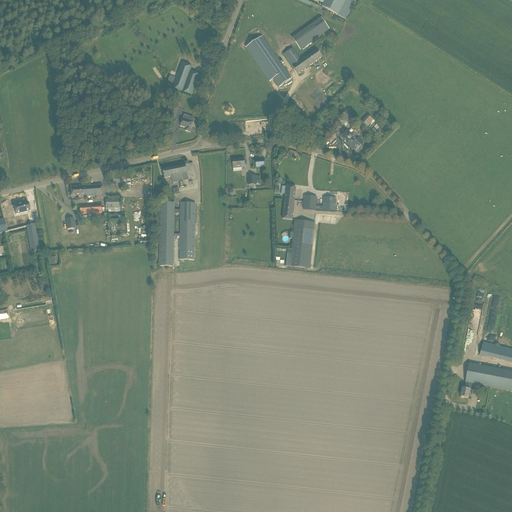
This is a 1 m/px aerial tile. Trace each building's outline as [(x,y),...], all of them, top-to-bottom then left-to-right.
[(356,0),(325,0),(322,7),(346,19),(356,0)] [(330,30),(321,18),(292,39),(300,50),(330,30)] [(262,38),(246,49),(270,83),(273,80),(279,88),(291,79),(262,38)] [(284,54),(295,70),(298,74),(322,57),(317,50),(301,61),(292,48),(284,54)] [(192,67),(182,63),(173,89),(192,96),(199,75),(190,72),(192,67)] [(341,115),(351,125),(356,120),(346,110),(341,115)] [(366,114),(360,121),(367,127),(373,120),(366,114)] [(184,115),(182,122),(180,126),(186,128),(185,131),(190,132),(193,122),(193,118),(184,115)] [(341,137),(356,152),(359,148),(362,145),(357,140),(348,131),(347,130),(345,133),(341,137)] [(245,166),(245,164),(244,159),(233,160),(234,172),(241,171),(241,167),(245,166)] [(255,159),(256,165),(256,168),(265,167),(265,159),(255,159)] [(196,178),(194,168),(193,164),(181,166),(185,181),(196,178)] [(185,181),(181,166),(163,170),(165,179),(171,177),(173,183),(185,181)] [(256,185),(255,185),(255,184),(260,184),(260,176),(255,176),(247,176),(247,185),(249,185),(249,189),(252,189),(252,188),(256,188),(256,185)] [(96,198),(103,198),(102,185),(70,187),(71,196),(81,196),(81,197),(96,196),(96,198)] [(281,194),(285,195),(285,200),(295,201),(296,188),(286,187),(282,187),(281,194)] [(304,196),(303,209),(335,211),(336,206),(336,199),(324,198),(323,207),(316,206),(317,197),(304,196)] [(105,208),(120,208),(120,199),(105,199),(105,208)] [(282,219),(287,220),(292,220),(295,201),(285,200),(282,219)] [(28,203),(14,206),(16,215),(30,211),(28,203)] [(174,267),(174,248),(172,248),(173,237),(179,237),(179,246),(179,260),(194,260),(195,247),(195,204),(194,204),(180,204),(180,210),(173,210),(174,204),(159,203),(159,248),(159,266),(174,267)] [(80,207),(80,212),(80,215),(85,214),(85,216),(88,216),(88,214),(102,214),(101,206),(80,207)] [(295,221),(294,226),(292,250),(288,249),(286,266),(290,267),(310,269),(315,223),(295,221)] [(39,251),(35,225),(26,227),(30,253),(39,251)] [(351,261),(347,254),(339,253),(333,257),(332,265),(336,271),(342,272),(345,270),(345,268),(347,268),(350,266),(351,261)] [(8,311),(0,312),(0,320),(9,319),(8,311)] [(511,349),(496,346),(493,358),(511,363),(511,349)] [(468,399),(469,390),(473,391),(474,384),(489,386),(489,387),(511,391),(511,375),(493,372),(493,368),(492,369),(469,364),(465,382),(466,382),(464,389),(462,389),(461,397),(466,398),(468,399)] [(4,398),(12,397),(10,384),(20,382),(19,376),(9,377),(0,378),(4,398)] [(14,409),(16,419),(31,416),(29,407),(14,409)]
